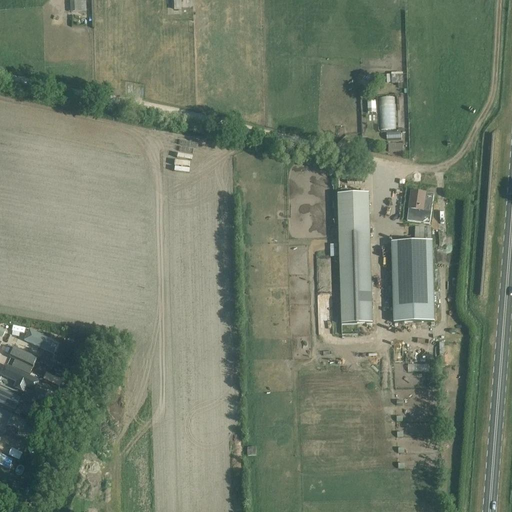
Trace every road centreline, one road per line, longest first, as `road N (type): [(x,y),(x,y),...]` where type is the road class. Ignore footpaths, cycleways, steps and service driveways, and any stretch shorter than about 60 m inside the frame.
road 1 (primary): [(490,511),(511,240)]
road 2 (track): [(403,167),(442,171),(470,156),(496,76),(498,0)]
